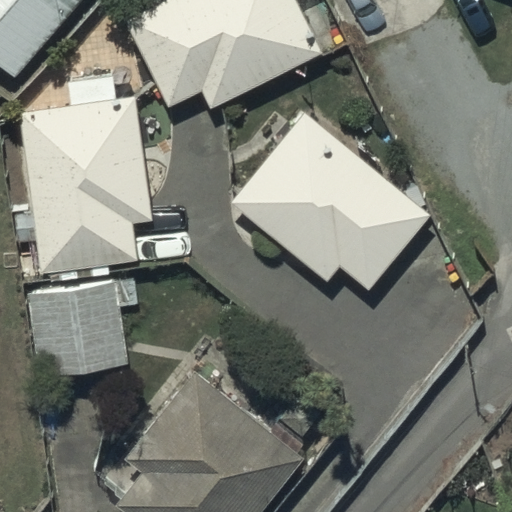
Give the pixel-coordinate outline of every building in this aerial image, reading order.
[(66,0),(0,0),(0,46),(14,59),(66,0)] [(137,0),(126,6),(169,93),(204,76),(212,93),(323,38),(303,0),(137,0)] [(35,201),(42,259),(138,246),(133,207),(152,204),(137,83),(117,86),(115,65),(69,70),(72,92),(20,99),(22,110),(0,112),(0,118),(11,204),(35,201)] [(430,199),(307,98),(233,188),(328,266),(341,251),(369,274),(430,199)] [(116,273),(116,268),(29,280),(40,360),(129,348),(121,296),(140,293),(137,270),(116,273)] [(129,441),(144,452),(117,486),(152,511),(249,511),(307,441),(195,352),(129,441)]
